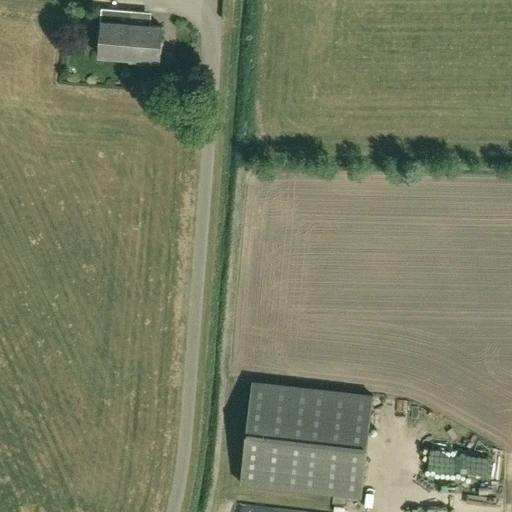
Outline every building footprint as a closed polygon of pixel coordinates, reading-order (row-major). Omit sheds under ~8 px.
[(131,58),(133,33),(128,32),(130,10),(102,8),(100,22),(102,22),(99,55),(131,58)] [(159,62),(162,26),(148,24),(149,17),(145,16),(145,11),(130,10),(128,32),(133,33),(131,58),(130,59),(159,62)] [(362,497),(374,396),(252,382),(241,483),(362,497)] [(509,479),(511,452),(423,445),(421,472),(509,479)] [(434,511),(431,501),(422,503),(424,511),(434,511)]
